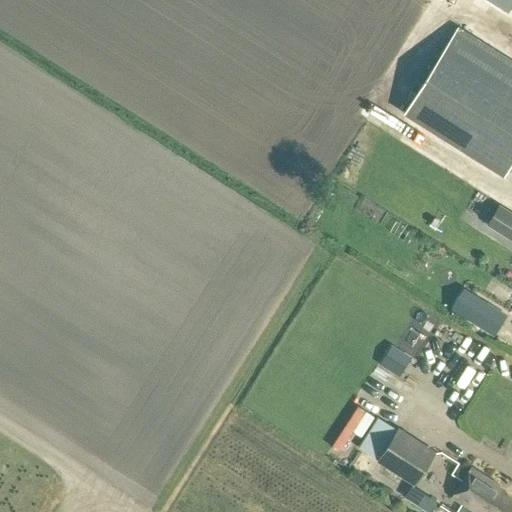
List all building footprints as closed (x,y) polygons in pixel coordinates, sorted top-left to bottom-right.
[(503,176),(511,161),(511,61),(457,26),(403,113),(503,176)] [(488,223),(511,237),(511,211),(500,204),(488,223)] [(464,290),(451,310),(493,337),(506,316),(464,290)] [(431,329),(475,354),(482,341),(438,316),(431,329)] [(390,346),(378,365),(398,377),(410,359),(390,346)] [(481,362),(510,377),(511,373),(511,362),(487,350),(481,362)] [(360,355),(350,370),(360,377),(371,362),(360,355)] [(357,407),(331,447),(338,452),(352,431),(364,412),(357,407)] [(373,417),(364,412),(352,431),(360,437),(373,417)] [(433,454),(397,431),(380,420),(362,449),(415,483),(433,454)] [(474,511),(508,511),(511,506),(511,500),(495,490),(498,485),(471,468),(452,498),(474,511)] [(427,511),(430,511),(437,501),(411,485),(404,496),(427,511)]
